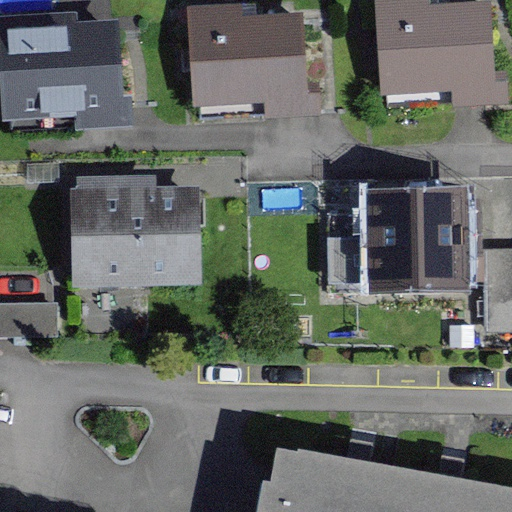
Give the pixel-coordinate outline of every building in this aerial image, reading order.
[(424,0),(404,0),(379,1),(384,91),(492,86),(487,9),(425,12),(424,0)] [(238,10),(191,13),(196,103),(304,97),(300,20),(238,24),(238,10)] [(50,20),(4,23),(9,114),(117,108),(113,32),(51,35),(50,20)] [(193,198),(78,200),(79,279),(195,277),(193,198)] [(457,202),(378,204),(379,285),(458,284),(458,255),(478,255),(478,216),(457,216),(457,202)] [(511,253),(486,254),(487,330),(511,330),(511,253)] [(36,302),(0,301),(0,333),(35,334),(36,302)] [(266,511),(397,511),(405,474),(277,451),(266,511)] [(397,511),(511,511),(511,493),(405,474),(397,511)]
